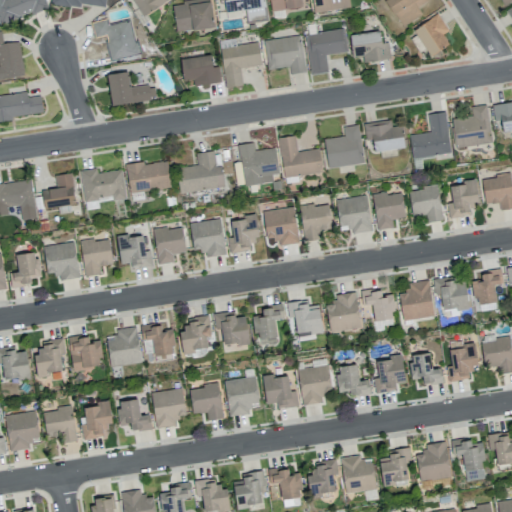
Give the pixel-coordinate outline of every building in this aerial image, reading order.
[(0,0),(0,30),(49,14),(43,0),(14,0),(4,4),(2,0),(0,0)] [(53,0),(52,12),(82,16),(82,11),(106,15),(107,0),(53,0)] [(164,0),(171,8),(141,23),(123,0),(164,0)] [(217,0),(219,13),(227,12),(227,20),(269,16),(265,0),(217,0)] [(268,0),(273,20),(306,15),(304,7),(308,6),(307,0),(268,0)] [(311,0),(316,21),(353,16),(349,0),(311,0)] [(387,9),(406,37),(441,13),(433,0),(399,0),(400,2),(387,9)] [(174,13),(178,39),(217,33),(213,9),(174,13)] [(415,40),(432,65),(450,54),(444,43),(451,39),(438,22),(415,40)] [(92,30),(95,46),(106,44),(111,70),(142,63),(139,49),(135,50),(130,28),(109,32),(108,26),(92,30)] [(304,42),(311,82),(328,79),(325,63),(347,60),(344,37),(304,42)] [(0,39),(0,88),(25,84),(19,50),(5,51),(2,39),(0,39)] [(350,45),(353,66),(363,65),(364,71),(393,67),(388,39),(350,45)] [(264,48),(267,77),(291,74),(292,82),(307,80),(301,43),(264,48)] [(220,56),(226,96),(244,94),(241,75),(262,71),(258,50),(220,56)] [(182,67),(184,87),(194,87),(195,94),(222,91),(219,75),(215,75),(212,63),(182,67)] [(109,82),(114,113),(153,108),(152,105),(157,104),(155,94),(151,95),(150,92),(134,94),(131,79),(109,82)] [(0,104),(0,129),(14,128),(14,124),(45,120),(42,103),(29,105),(27,100),(0,104)] [(511,101),(491,105),(494,121),(500,120),(502,133),(511,131),(511,101)] [(490,143),(486,105),(470,106),(472,116),(451,118),(454,147),(490,143)] [(408,134),(411,158),(450,153),(444,112),(427,114),(429,131),(408,134)] [(362,124),(365,141),(374,139),(377,158),(396,155),(395,149),(404,147),(400,125),(391,127),(390,119),(362,124)] [(327,167),(362,163),(358,125),(342,126),(343,136),(324,138),(327,167)] [(321,172),(318,148),(296,151),(294,135),(277,137),(282,177),(321,172)] [(277,173),(274,147),(253,150),(252,142),(238,144),(243,186),(272,182),(271,174),(277,173)] [(179,193),(223,187),(220,163),(219,164),(218,152),(195,154),(197,165),(176,167),(179,193)] [(125,164),(128,192),(170,188),(167,160),(125,164)] [(121,169),(96,172),(95,168),(79,170),(83,202),(112,199),(112,200),(125,198),(121,169)] [(41,190),(43,207),(74,204),(71,173),(54,175),(55,188),(41,190)] [(511,208),(511,186),(510,174),(481,178),(484,204),(498,202),(499,210),(511,208)] [(35,218),(30,179),(0,183),(0,214),(7,214),(6,206),(19,205),(21,220),(35,218)] [(478,204),(474,181),(448,184),(451,202),(446,203),(449,218),(469,215),(468,206),(478,204)] [(407,190),(412,215),(425,213),(426,222),(442,219),(436,185),(407,190)] [(401,192),(372,194),(375,229),(392,228),(391,219),(403,217),(401,192)] [(335,200),(339,230),(350,228),(351,233),(371,230),(366,195),(335,200)] [(298,207),(304,241),(319,239),(318,229),(331,227),(327,203),(298,207)] [(297,243),(293,207),(262,210),(265,241),(277,240),(278,245),(297,243)] [(254,213),(242,215),(243,219),(227,221),(230,253),(250,250),(249,243),(258,242),(254,213)] [(188,222),(192,250),(202,248),(203,257),(225,254),(219,218),(188,222)] [(173,262),(171,254),(185,251),(181,226),(151,230),(157,264),(173,262)] [(142,234),(116,237),(119,266),(151,262),(150,250),(144,251),(142,234)] [(111,264),(108,238),(79,241),(83,276),(99,274),(98,265),(111,264)] [(42,246),(46,274),(57,273),(59,280),(78,277),(73,241),(42,246)] [(10,287),(30,284),(30,278),(39,277),(36,252),(15,254),(17,272),(8,273),(10,287)] [(493,284),(502,284),(500,270),(480,272),(481,280),(472,281),(475,304),(495,301),(493,284)] [(464,281),(454,282),(453,276),(432,278),(434,295),(440,294),(442,310),(467,308),(464,281)] [(408,282),(409,292),(399,293),(401,319),(432,316),(428,280),(408,282)] [(391,295),(381,296),(379,287),(361,290),(363,305),(371,304),(374,322),(394,319),(391,295)] [(359,328),(355,291),(332,294),(334,304),(325,305),(328,332),(359,328)] [(318,304),(307,306),(306,299),(285,302),(288,318),(294,317),(296,336),(322,332),(318,304)] [(255,339),(276,338),(274,318),(282,318),(281,304),(261,306),(261,315),(253,315),(255,339)] [(244,316),(234,317),(233,311),(213,314),(215,329),(220,328),(223,346),(248,341),(244,316)] [(181,351),(207,349),(206,336),(210,335),(208,315),(188,317),(189,328),(179,328),(181,351)] [(172,329),(161,330),(160,324),(141,325),(143,355),(173,353),(172,329)] [(110,367),(140,362),(134,326),(113,329),(115,339),(105,341),(110,367)] [(67,337),(71,370),(102,366),(98,340),(88,342),(87,334),(67,337)] [(36,376),(62,371),(59,354),(65,353),(62,337),(41,341),(42,350),(32,352),(36,376)] [(511,349),(511,338),(481,339),(482,365),(500,365),(500,371),(511,371),(511,349)] [(447,381),(468,379),(467,369),(477,367),(474,344),(449,347),(451,365),(445,366),(447,381)] [(28,376),(25,351),(15,352),(14,346),(0,347),(0,362),(1,363),(3,379),(28,376)] [(412,378),(421,377),(422,384),(442,381),(440,368),(431,369),(429,352),(408,355),(412,378)] [(378,377),(372,378),(374,393),(395,390),(394,383),(404,382),(400,355),(375,358),(378,377)] [(302,405),(321,402),(320,395),(331,393),(327,364),(296,369),(302,405)] [(358,380),(356,364),(334,367),(338,396),(369,392),(367,379),(358,380)] [(265,404),(276,402),(277,409),(297,406),(295,390),(289,390),(287,375),(273,377),(272,374),(261,375),(265,404)] [(250,413),(249,403),(258,402),(253,376),(223,381),(229,416),(250,413)] [(221,418),(217,382),(202,384),(203,387),(188,389),(191,413),(205,412),(206,420),(221,418)] [(150,391),(154,427),(177,425),(176,415),(184,415),(181,388),(150,391)] [(139,415),(137,399),(116,401),(119,425),(129,424),(130,431),(149,429),(148,414),(139,415)] [(111,425),(108,402),(83,405),(85,423),(80,423),(82,439),(103,436),(102,427),(111,425)] [(41,411),(46,437),(60,434),(62,443),(76,440),(70,406),(41,411)] [(8,450),(30,448),(30,438),(38,437),(35,411),(4,414),(8,450)] [(496,465),(511,463),(511,440),(508,441),(507,432),(486,434),(488,450),(494,449),(496,465)] [(462,454),(465,480),(483,478),(482,461),(484,461),(481,439),(452,442),(453,455),(462,454)] [(419,481),(450,476),(444,441),(425,444),(426,451),(415,453),(419,481)] [(411,462),(408,447),(387,450),(388,457),(378,458),(382,486),(408,483),(405,463),(411,462)] [(344,494),(376,489),(371,458),(359,460),(359,454),(339,457),(344,494)] [(334,492),(332,475),(337,475),(335,459),(314,462),(315,471),(306,472),(309,495),(334,492)] [(278,483),(281,499),(302,495),(299,472),(288,474),(286,467),(266,470),(269,484),(278,483)] [(261,503),(259,486),(264,486),(262,470),(241,473),(242,480),(233,481),(235,506),(261,503)] [(202,511),(205,511),(228,510),(226,485),(215,486),(214,478),(193,480),(195,496),(201,496),(202,511)] [(158,493),(160,511),(165,511),(182,511),(181,497),(189,496),(188,483),(168,485),(169,492),(158,493)] [(154,511),(152,496),(143,497),(142,489),(120,492),(122,511),(154,511)] [(112,511),(110,495),(90,498),(92,511),(112,511)] [(282,499),(282,506),(299,505),(298,498),(282,499)] [(511,511),(511,498),(496,500),(497,511),(511,511)]
